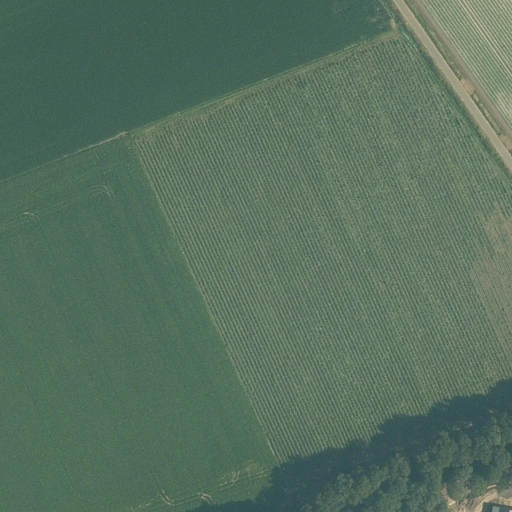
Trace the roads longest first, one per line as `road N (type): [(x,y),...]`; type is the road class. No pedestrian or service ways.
road 1 (unclassified): [(511,164),(397,0)]
road 2 (track): [(511,471),(376,511)]
